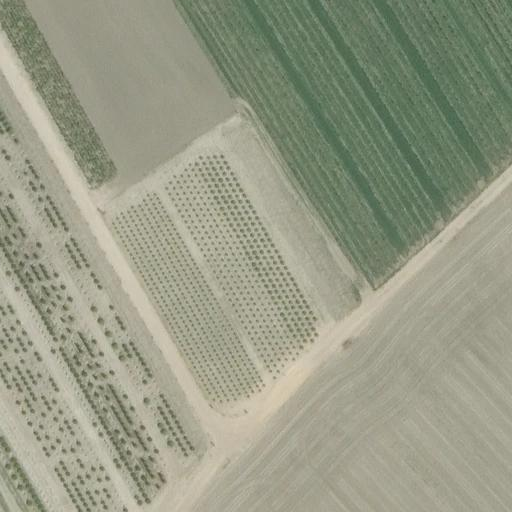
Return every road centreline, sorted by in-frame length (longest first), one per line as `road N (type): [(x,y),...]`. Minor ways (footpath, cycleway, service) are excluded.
road 1 (track): [(183,511),(260,417),(511,173)]
road 2 (track): [(247,431),(161,315),(0,41)]
